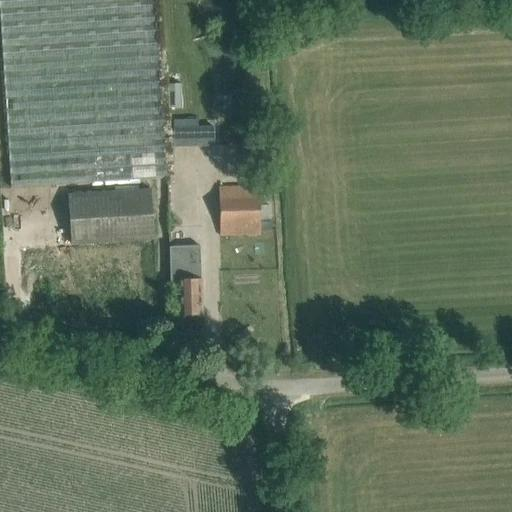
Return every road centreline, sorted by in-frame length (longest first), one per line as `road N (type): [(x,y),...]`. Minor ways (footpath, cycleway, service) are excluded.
road 1 (unclassified): [(275,383),(0,318)]
road 2 (unclassified): [(275,383),(511,367)]
road 3 (unclassified): [(288,511),(275,383)]
